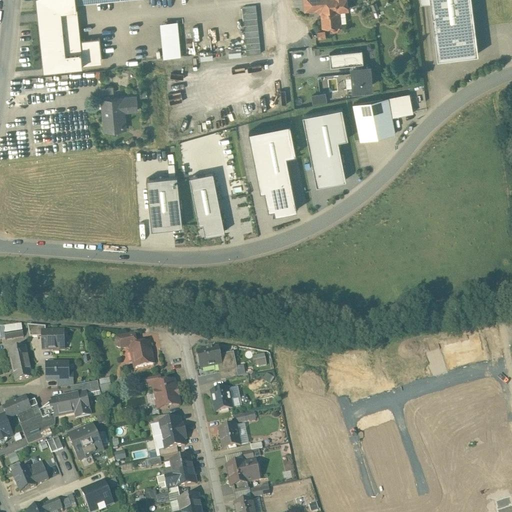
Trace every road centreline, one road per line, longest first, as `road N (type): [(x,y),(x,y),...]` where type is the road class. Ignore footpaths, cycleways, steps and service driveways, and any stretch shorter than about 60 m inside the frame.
road 1 (residential): [(0,244),(190,257),(293,236),(373,186),(446,109),(511,73)]
road 2 (unknown): [(268,0),(7,21)]
road 3 (track): [(480,86),(499,290)]
road 4 (residential): [(180,330),(219,511)]
road 5 (residential): [(394,397),(349,411),(371,491)]
